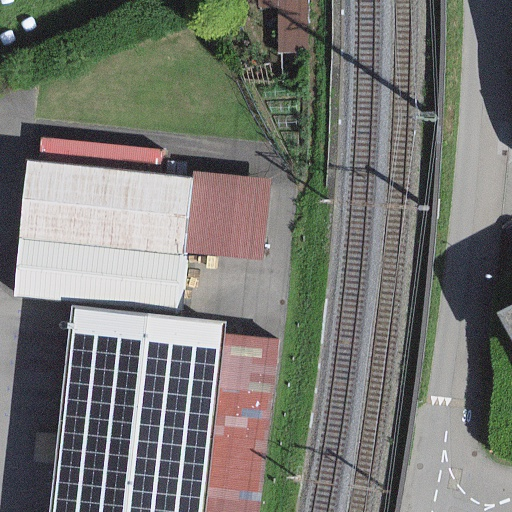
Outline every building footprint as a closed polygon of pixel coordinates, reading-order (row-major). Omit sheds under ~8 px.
[(305,55),(304,0),(256,0),(256,9),(274,8),(275,55),(305,55)] [(39,140),(37,163),(160,175),(163,151),(39,140)] [(37,163),(25,161),(11,299),(71,305),(178,316),(184,254),(191,178),(160,175),(37,163)] [(192,172),(191,178),(184,254),(262,262),(270,180),(192,172)] [(511,304),(495,313),(511,347),(511,304)] [(71,305),(48,511),(203,511),(222,334),(224,323),(178,316),(71,305)] [(255,511),(277,341),(222,334),(203,511),(255,511)]
